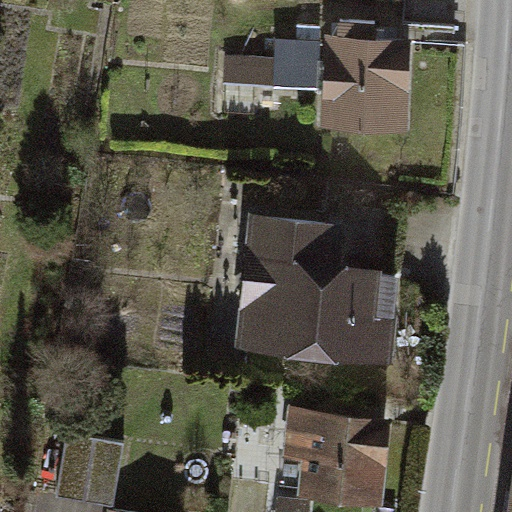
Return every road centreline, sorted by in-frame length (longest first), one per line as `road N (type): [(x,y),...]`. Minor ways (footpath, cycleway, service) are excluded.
road 1 (tertiary): [(511,12),(453,511)]
road 2 (trunk): [(378,0),(0,98)]
